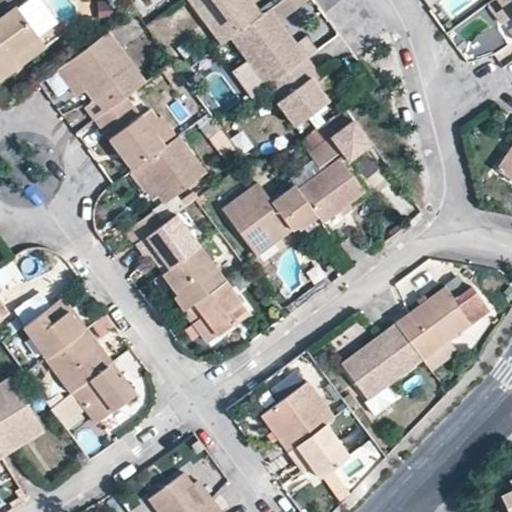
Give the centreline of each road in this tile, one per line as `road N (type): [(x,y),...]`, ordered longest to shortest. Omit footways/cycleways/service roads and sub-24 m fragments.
road 1 (residential): [(200,400),(248,374),(418,243),(459,236)]
road 2 (residential): [(401,0),(459,236)]
road 3 (residential): [(61,207),(200,400)]
road 4 (residential): [(39,511),(200,400)]
road 5 (residential): [(375,511),(511,372)]
road 6 (residential): [(61,207),(75,162),(60,133),(31,119),(0,124)]
road 7 (residential): [(200,400),(278,511)]
